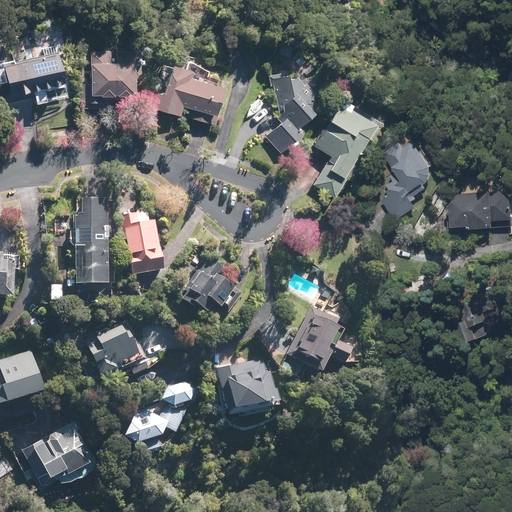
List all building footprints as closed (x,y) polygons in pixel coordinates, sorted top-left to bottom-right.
[(110,53),(90,53),(91,92),(137,91),(136,52),(120,53),(121,63),(111,63),(110,53)] [(55,56),(5,69),(13,99),(63,86),(55,56)] [(224,85),(168,68),(157,106),(213,122),(224,85)] [(294,109),(267,134),(281,148),(300,130),(296,127),(320,104),(310,94),(295,78),(279,93),(294,109)] [(374,124),(341,105),(319,145),(333,153),(317,183),(336,193),(374,124)] [(411,144),(394,155),(410,179),(393,191),(396,195),(389,199),(400,216),(415,206),(407,194),(433,177),(411,144)] [(494,191),(465,194),(451,210),(453,230),(497,225),(497,219),(511,217),(511,197),(506,194),(494,195),(494,191)] [(106,201),(85,201),(85,215),(77,216),(79,281),(108,281),(106,201)] [(150,212),(120,217),(130,274),(160,269),(150,212)] [(509,248),(487,246),(486,262),(507,264),(509,248)] [(0,293),(12,294),(14,262),(1,261),(2,254),(0,253),(0,293)] [(218,270),(205,261),(183,292),(206,308),(213,298),(226,307),(238,290),(215,274),(218,270)] [(433,275),(412,278),(416,299),(437,295),(433,275)] [(63,284),(51,283),(51,299),(63,300),(63,284)] [(342,325),(311,309),(289,353),(320,368),(329,350),(344,358),(349,348),(334,340),(342,325)] [(125,324),(87,344),(102,374),(141,355),(125,324)] [(43,388),(29,353),(0,364),(0,398),(2,404),(43,388)] [(259,361),(221,371),(232,409),(275,397),(268,374),(263,375),(259,361)] [(187,383),(167,390),(171,403),(191,397),(187,383)] [(157,414),(130,424),(137,440),(163,430),(157,414)] [(70,426),(25,450),(43,482),(88,457),(70,426)]
